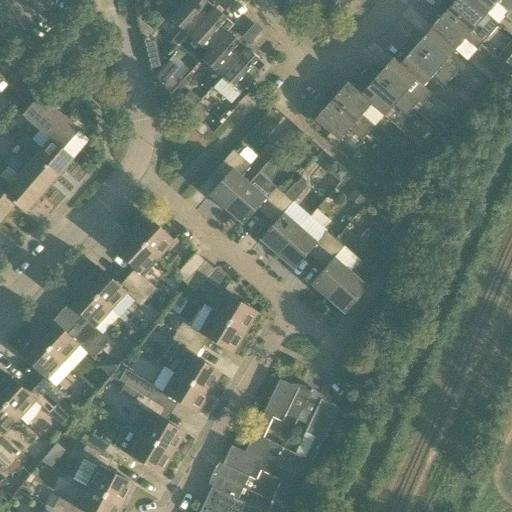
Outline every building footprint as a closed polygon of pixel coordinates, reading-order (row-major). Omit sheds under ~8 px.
[(189,36),(214,8),(205,0),(187,0),(170,20),(182,30),(171,42),(179,48),(189,36)] [(315,0),(306,10),(323,25),(345,0),(315,0)] [(444,0),(440,5),(483,43),(489,36),(499,25),(487,14),(470,0),(456,0),(453,4),(448,0),(444,0)] [(470,0),(487,14),(499,25),(506,17),(511,23),(511,4),(506,0),(470,0)] [(431,29),(455,50),(464,40),(476,50),(483,43),(440,5),(434,12),(440,18),(431,29)] [(189,36),(208,53),(227,31),(228,32),(234,25),(221,14),(214,8),(189,36)] [(408,41),(451,79),(457,72),(445,61),(455,50),(431,29),(421,40),(415,34),(408,41)] [(202,60),(221,76),(246,48),(228,32),(208,53),(202,60)] [(154,41),(144,44),(150,68),(160,66),(154,41)] [(445,86),(451,79),(408,41),(402,48),(409,54),(399,65),(416,81),(423,87),(433,76),(445,86)] [(221,76),(241,93),(266,65),(246,48),(221,76)] [(370,71),(412,109),(419,102),(407,91),(416,81),(399,65),(393,59),(383,70),(376,64),(370,71)] [(163,68),(155,77),(164,85),(172,76),(163,68)] [(366,89),(361,95),(371,104),(371,105),(383,115),(384,117),(394,106),(406,116),(412,109),(370,71),(363,78),(370,84),(366,89)] [(331,88),(324,95),(367,133),(371,128),(374,126),(362,115),(371,105),(371,104),(361,95),(347,83),(346,85),(344,86),(338,94),(331,88)] [(461,90),(456,96),(465,104),(470,98),(461,90)] [(315,120),(339,141),(349,130),(361,140),(367,133),(324,95),(318,102),(325,108),(315,120)] [(50,139),(63,150),(79,131),(39,96),(26,111),(23,115),(50,139)] [(194,130),(201,122),(205,117),(202,105),(199,102),(191,112),(183,120),(194,130)] [(441,117),(434,125),(441,131),(448,123),(441,117)] [(201,122),(194,130),(202,137),(208,131),(209,129),(201,122)] [(294,131),(286,140),(295,147),(302,138),(294,131)] [(25,135),(19,142),(24,147),(31,140),(25,135)] [(24,147),(24,148),(57,177),(73,159),(63,150),(50,139),(41,149),(31,140),(24,147)] [(395,158),(397,160),(404,152),(389,139),(383,147),(385,149),(393,156),(395,158)] [(22,150),(16,157),(27,166),(19,176),(41,196),(42,195),(55,180),(57,177),(24,148),(23,148),(22,150)] [(380,155),(380,164),(386,169),(395,158),(393,156),(385,149),(380,155)] [(209,195),(226,210),(249,183),(241,177),(251,166),(233,150),(214,172),(223,180),(209,195)] [(271,179),(278,169),(267,161),(260,171),(271,179)] [(338,166),(334,170),(335,178),(339,181),(346,173),(338,166)] [(243,225),(257,209),(265,217),(284,195),(258,172),(249,183),(226,210),(243,225)] [(41,196),(18,176),(10,185),(0,176),(0,191),(15,205),(26,214),(41,196)] [(284,195),(265,217),(274,224),(260,240),(277,255),(300,228),(311,216),(294,201),(306,188),(305,181),(302,178),(294,183),(284,195)] [(358,186),(350,195),(362,205),(370,196),(358,186)] [(0,222),(15,205),(0,191),(0,222)] [(384,211),(375,221),(385,230),(394,219),(384,211)] [(129,232),(158,259),(174,242),(145,215),(129,232)] [(402,220),(395,227),(407,239),(414,230),(402,220)] [(300,228),(277,255),(294,269),(307,254),(316,261),(335,239),(326,232),(317,243),(300,228)] [(127,278),(149,298),(157,289),(143,276),(158,259),(129,232),(113,249),(135,269),(127,278)] [(335,239),(316,261),(324,269),(311,284),(328,299),(361,262),(335,239)] [(196,253),(176,275),(185,283),(205,261),(196,253)] [(194,292),(214,270),(205,261),(185,283),(194,292)] [(367,306),(386,284),(361,262),(328,299),(345,314),(358,298),(367,306)] [(149,298),(127,278),(119,287),(97,267),(82,284),(111,311),(127,294),(141,307),(142,306),(149,298)] [(110,341),(95,328),(111,311),(82,284),(66,301),(87,321),(79,330),(101,350),(110,341)] [(202,307),(245,333),(257,313),(223,293),(213,310),(204,305),(202,307)] [(190,327),(184,337),(202,348),(208,338),(233,353),(245,333),(202,307),(190,327)] [(99,352),(101,350),(79,330),(71,338),(50,318),(34,336),(64,363),(79,346),(93,359),(99,352)] [(170,320),(166,326),(176,332),(182,322),(177,318),(170,320)] [(176,333),(184,337),(190,327),(182,323),(176,333)] [(221,373),(196,358),(202,348),(184,337),(176,333),(170,343),(177,348),(165,368),(175,373),(209,394),(221,373)] [(34,336),(18,353),(44,377),(36,386),(58,406),(62,402),(67,397),(55,387),(48,380),(64,363),(34,336)] [(123,374),(119,381),(140,393),(148,398),(154,388),(163,393),(197,414),(209,394),(175,373),(165,368),(163,366),(151,385),(126,369),(125,370),(123,374)] [(123,374),(116,370),(112,377),(119,381),(123,374)] [(0,400),(20,418),(27,425),(35,416),(41,407),(50,415),(58,406),(36,386),(28,394),(7,374),(0,381),(0,400)] [(245,452),(275,467),(284,448),(263,438),(273,417),(282,422),(286,415),(297,420),(302,410),(290,405),(298,389),(279,380),(245,452)] [(135,401),(134,404),(142,409),(151,414),(139,434),(173,454),(185,434),(166,423),(158,418),(164,408),(148,398),(140,393),(135,401)] [(284,448),(275,467),(305,481),(333,423),(337,414),(339,408),(333,405),(328,403),(321,399),(313,416),(302,410),(297,420),(309,426),(306,432),(315,437),(305,458),(296,454),(284,448)] [(20,420),(19,419),(20,418),(0,400),(0,447),(15,462),(23,453),(11,443),(4,435),(10,429),(11,430),(13,431),(17,431),(18,431),(20,430),(22,428),(22,425),(21,423),(20,420)] [(69,408),(69,414),(74,419),(81,412),(73,404),(69,408)] [(127,454),(161,474),(173,454),(139,434),(127,454)] [(118,448),(110,443),(103,454),(112,459),(118,448)] [(83,459),(73,479),(87,487),(122,505),(133,484),(106,470),(112,459),(103,454),(84,445),(85,446),(80,457),(83,459)] [(261,470),(282,481),(272,502),(291,511),(305,481),(275,467),(245,452),(232,446),(217,476),(243,488),(249,477),(256,480),(261,470)] [(0,464),(7,471),(8,469),(15,462),(3,451),(0,447),(0,464)] [(217,476),(208,496),(203,505),(217,511),(290,511),(291,511),(272,502),(266,511),(240,511),(245,503),(238,500),(243,488),(217,476)] [(87,487),(76,508),(73,511),(118,511),(122,505),(87,487)] [(59,498),(53,509),(59,511),(62,511),(68,503),(66,502),(59,498)]
